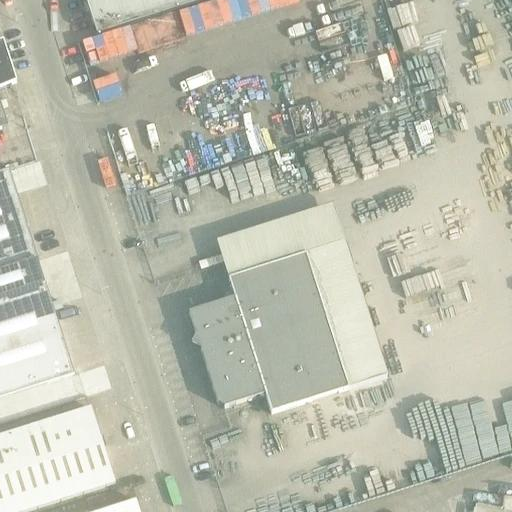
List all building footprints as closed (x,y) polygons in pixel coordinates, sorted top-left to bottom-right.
[(83,0),(96,39),(219,0),(83,0)] [(0,132),(8,130),(6,124),(0,105),(0,92),(17,86),(13,75),(3,44),(0,45),(0,132)] [(8,172),(0,175),(0,300),(44,287),(37,263),(16,195),(10,177),(8,172)] [(234,301),(188,315),(195,336),(196,337),(191,347),(201,352),(200,353),(218,408),(218,407),(224,410),(224,411),(265,398),(271,417),(349,392),(306,257),(229,282),(228,282),(234,301)] [(0,400),(73,377),(72,374),(44,287),(0,300),(0,400)] [(61,416),(91,407),(88,397),(58,406),(61,416)] [(99,439),(96,430),(90,410),(0,438),(0,511),(31,511),(114,486),(102,449),(105,448),(102,438),(99,439)] [(139,511),(137,503),(108,511),(139,511)]
